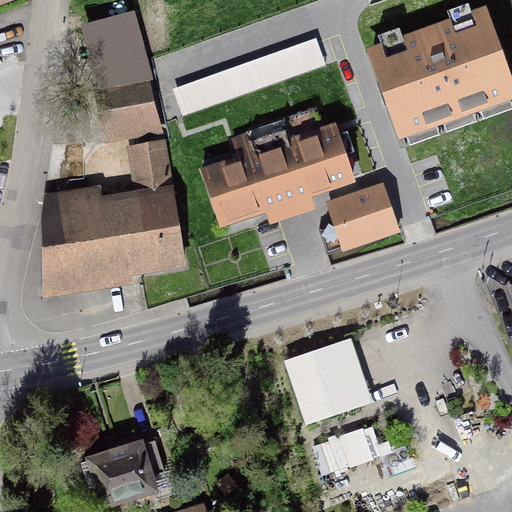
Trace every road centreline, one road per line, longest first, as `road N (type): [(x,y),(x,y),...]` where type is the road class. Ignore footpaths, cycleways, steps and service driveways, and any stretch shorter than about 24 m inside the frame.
road 1 (secondary): [(0,373),(271,304),(511,228)]
road 2 (residential): [(0,314),(48,0)]
